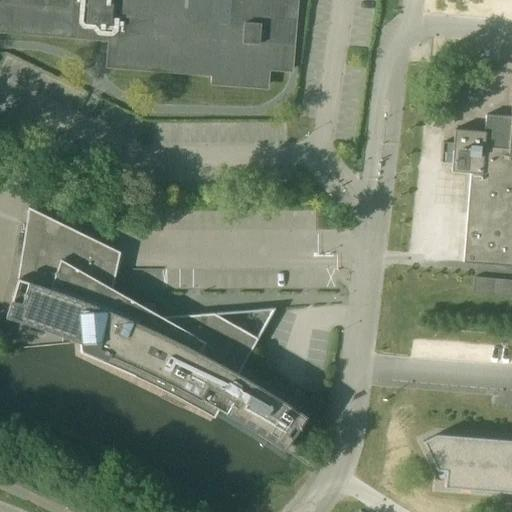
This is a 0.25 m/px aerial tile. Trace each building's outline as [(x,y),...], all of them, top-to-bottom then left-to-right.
[(0,0),(0,28),(109,38),(107,64),(213,73),(212,81),(266,86),(268,69),(289,71),(294,0),(0,0)] [(511,103),(510,134),(454,129),(450,171),(470,173),(463,261),(511,265),(511,103)] [(263,437),(283,450),(305,416),(294,408),(285,402),(266,390),(251,381),(237,373),(274,308),(151,318),(150,305),(154,305),(154,304),(151,303),(150,304),(147,304),(143,305),(141,306),(111,289),(119,251),(28,206),(16,277),(4,316),(23,322),(41,328),(71,325),(72,337),(79,337),(80,344),(80,353),(92,357),(107,364),(123,371),(138,378),(148,383),(163,390),(178,398),(193,406),(213,417),(217,409),(234,418),(248,427),(263,437)] [(158,214),(150,215),(151,222),(159,222),(158,214)] [(511,294),(511,277),(475,276),(475,294),(511,294)] [(511,440),(435,434),(422,441),(435,470),(444,470),(443,487),(511,493),(511,440)]
